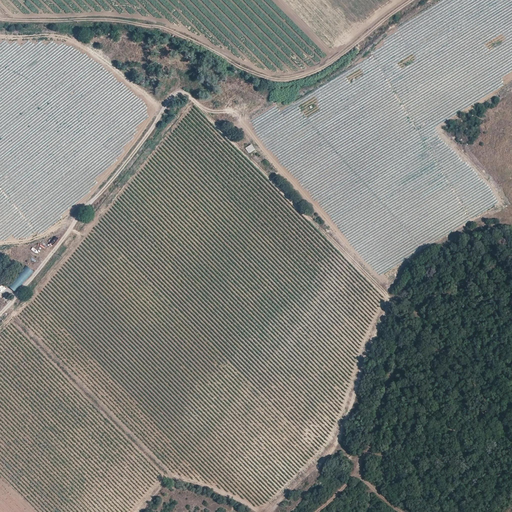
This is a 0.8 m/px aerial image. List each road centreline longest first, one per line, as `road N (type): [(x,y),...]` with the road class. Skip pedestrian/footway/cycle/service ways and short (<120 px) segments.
road 1 (track): [(0,314),(165,104),(183,92),(210,110),(233,111),(378,278)]
road 2 (track): [(412,0),(315,71),(278,80),(161,28),(0,19)]
road 3 (track): [(199,105),(386,293)]
road 4 (track): [(316,511),(355,473),(354,459),(332,439),(386,293)]
